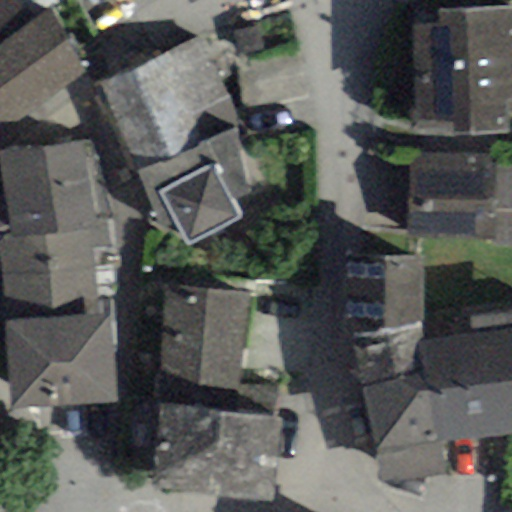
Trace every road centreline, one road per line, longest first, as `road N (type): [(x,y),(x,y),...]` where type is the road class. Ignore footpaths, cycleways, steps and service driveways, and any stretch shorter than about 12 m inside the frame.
road 1 (residential): [(320,443),(341,196),(332,0)]
road 2 (residential): [(197,0),(0,139)]
road 3 (residential): [(84,511),(0,413)]
